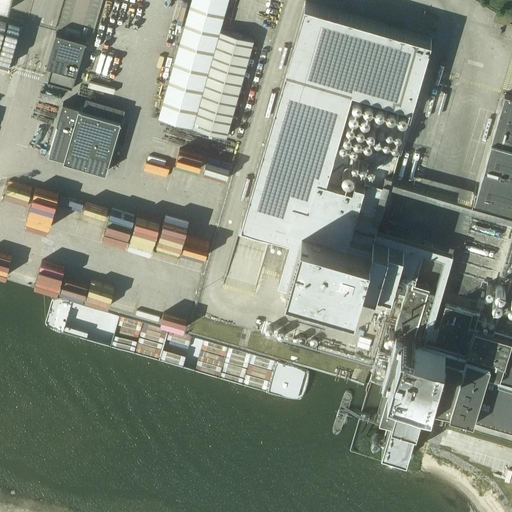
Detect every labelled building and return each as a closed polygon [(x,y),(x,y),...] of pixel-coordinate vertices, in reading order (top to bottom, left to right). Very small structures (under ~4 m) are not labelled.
[(0,0),(0,7),(9,10),(11,0),(0,0)] [(220,29),(228,0),(191,0),(159,116),(226,135),(254,39),(220,29)] [(432,38),(305,2),(242,221),(291,236),(279,277),(356,299),(362,278),(391,286),(404,244),(375,235),(432,38)] [(57,32),(47,66),(52,67),(47,81),(72,89),(86,41),(57,32)] [(511,95),(505,94),(474,201),(511,211),(511,233),(501,273),(511,276),(501,309),(500,309),(493,332),(475,327),(478,313),(445,304),(436,337),(417,331),(421,317),(423,317),(424,312),(428,313),(435,290),(429,288),(430,286),(408,280),(409,277),(402,275),(397,292),(403,293),(398,308),(408,311),(392,370),(388,369),(386,373),(390,375),(385,393),(397,397),(382,447),(407,454),(419,415),(427,417),(429,408),(511,431),(511,95)] [(57,124),(48,155),(106,171),(119,127),(121,120),(82,108),(80,108),(80,107),(63,102),(56,124),(57,124)] [(215,147),(236,153),(240,140),(219,134),(215,147)] [(0,195),(17,201),(20,193),(0,186),(0,195)] [(38,216),(76,224),(81,202),(46,194),(41,215),(33,213),(32,220),(37,221),(38,216)] [(92,234),(166,252),(170,234),(97,216),(92,234)] [(499,296),(498,296),(496,296),(494,297),(493,298),(492,299),(492,301),(492,302),(492,304),(493,305),(494,306),(496,306),(497,307),(499,306),(501,305),(502,304),(502,303),(502,302),(502,301),(502,300),(502,299),(501,298),(499,296)] [(169,324),(183,327),(185,318),(163,313),(161,322),(169,324)]
